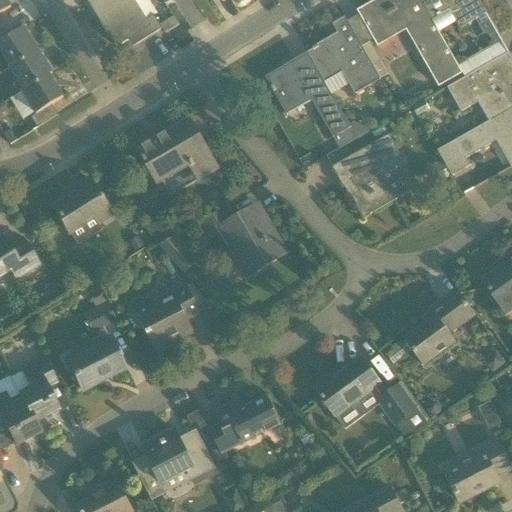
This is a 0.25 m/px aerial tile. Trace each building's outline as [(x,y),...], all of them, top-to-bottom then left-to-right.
[(0,0),(0,29),(6,26),(0,16),(0,15),(11,8),(5,0),(0,0)] [(86,0),(99,20),(131,0),(86,0)] [(137,45),(163,29),(160,25),(154,16),(147,20),(134,0),(131,0),(99,20),(117,48),(133,38),(137,45)] [(389,76),(369,43),(373,40),(377,47),(405,31),(438,88),(462,74),(458,67),(432,21),(420,0),(385,0),(385,1),(384,0),(377,0),(357,11),(359,15),(348,22),(381,80),(389,76)] [(420,0),(432,21),(449,11),(460,30),(477,20),(486,15),(477,0),(420,0)] [(486,15),(477,20),(488,39),(490,38),(497,34),(486,15)] [(172,18),(160,25),(163,29),(166,33),(177,26),(179,25),(174,17),(172,18)] [(355,95),(381,80),(348,22),(345,18),(333,25),(339,35),(307,53),(318,71),(325,83),(342,73),(355,95)] [(6,26),(0,29),(0,75),(0,76),(12,68),(38,51),(24,28),(12,36),(6,26)] [(458,67),(462,74),(465,78),(508,53),(501,42),(458,67)] [(23,93),(50,76),(53,74),(38,51),(12,68),(26,90),(22,92),(23,93)] [(339,151),(357,140),(351,128),(325,83),(318,71),(307,53),(294,61),(295,63),(268,78),(272,87),(271,88),(286,116),(311,102),(339,151)] [(511,60),(508,53),(465,78),(447,88),(461,113),(478,103),(489,122),(511,108),(511,76),(508,70),(511,67),(511,60)] [(37,116),(32,119),(38,129),(58,116),(52,106),(64,98),(50,76),(23,93),(37,116)] [(425,101),(413,109),(418,117),(430,110),(425,101)] [(501,140),(510,156),(511,159),(511,108),(489,122),(438,151),(452,176),(469,167),(465,160),(501,140)] [(138,150),(151,172),(154,170),(161,183),(190,166),(198,180),(218,169),(190,120),(138,150)] [(353,123),(349,126),(351,128),(357,140),(370,132),(368,129),(353,123)] [(11,130),(4,135),(11,145),(18,140),(11,130)] [(402,195),(388,171),(404,162),(389,135),(331,168),(344,189),(346,187),(364,219),(397,200),(396,199),(402,195)] [(442,164),(425,168),(430,184),(446,180),(442,164)] [(97,225),(111,217),(87,179),(74,188),(76,191),(64,199),(51,207),(55,214),(62,226),(68,235),(70,234),(77,246),(88,239),(81,227),(94,219),(97,225)] [(206,238),(220,230),(248,278),(287,254),(262,210),(246,220),(243,214),(234,220),(227,208),(198,224),(206,238)] [(55,214),(46,219),(54,231),(62,226),(55,214)] [(161,246),(177,237),(176,236),(169,223),(159,220),(147,230),(161,246)] [(139,237),(130,242),(136,252),(145,246),(139,237)] [(177,237),(161,246),(184,274),(198,263),(177,237)] [(16,280),(38,266),(21,239),(8,248),(1,238),(0,238),(0,275),(10,270),(16,280)] [(482,282),(507,315),(511,311),(511,254),(508,257),(511,261),(482,282)] [(44,301),(61,301),(61,286),(44,286),(44,301)] [(189,324),(185,314),(197,308),(198,307),(187,286),(152,304),(157,314),(146,319),(141,322),(146,332),(156,353),(195,334),(190,325),(189,324)] [(449,335),(474,316),(458,294),(431,313),(435,318),(405,340),(424,366),(455,343),(449,335)] [(116,322),(102,296),(91,301),(95,309),(93,310),(103,329),(116,322)] [(83,392),(107,378),(123,369),(108,338),(65,360),(83,392)] [(496,351),(489,357),(489,366),(494,372),(506,364),(496,351)] [(333,380),(331,376),(314,389),(336,418),(371,393),(380,405),(396,427),(397,426),(408,441),(432,423),(403,383),(399,386),(388,394),(362,359),(347,370),(333,380)] [(57,411),(47,390),(57,385),(44,360),(22,371),(30,388),(17,394),(22,404),(23,404),(33,423),(34,423),(57,411)] [(505,390),(495,395),(501,407),(511,403),(505,390)] [(4,393),(0,395),(0,426),(4,425),(15,446),(39,434),(34,423),(33,423),(23,404),(22,404),(12,409),(4,393)] [(244,444),(281,425),(267,398),(244,409),(240,401),(214,414),(232,448),(243,443),(244,444)] [(511,402),(511,403),(501,407),(511,428),(511,402)] [(199,413),(188,419),(191,426),(197,423),(205,439),(210,436),(199,413)] [(496,414),(484,420),(489,430),(501,424),(496,414)] [(166,494),(161,486),(188,472),(192,481),(216,469),(197,431),(179,439),(175,431),(142,447),(146,456),(132,463),(151,502),(166,494)] [(498,442),(444,469),(461,504),(500,484),(496,477),(511,470),(498,442)] [(131,511),(116,481),(102,488),(104,493),(77,507),(80,511),(131,511)] [(239,511),(246,509),(236,491),(224,497),(231,511),(239,511)] [(402,511),(391,491),(348,511),(402,511)]
